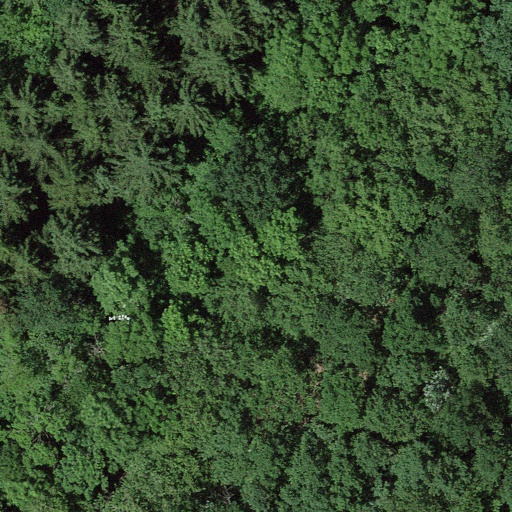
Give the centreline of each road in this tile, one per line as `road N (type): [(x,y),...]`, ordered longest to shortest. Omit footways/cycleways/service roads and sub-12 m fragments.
road 1 (track): [(153,435),(348,200)]
road 2 (track): [(348,200),(511,20)]
